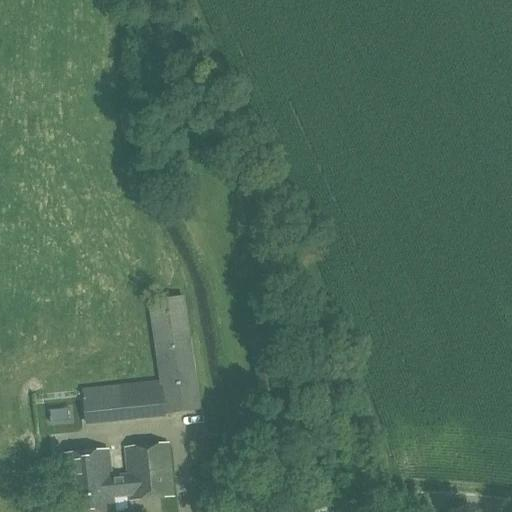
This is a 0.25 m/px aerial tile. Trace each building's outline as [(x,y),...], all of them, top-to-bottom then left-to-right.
[(184,298),(150,303),(162,383),(167,415),(201,410),(184,298)] [(274,323),(269,324),(265,306),(250,309),(251,318),(247,319),(262,393),(287,389),(274,323)] [(167,415),(162,383),(84,390),(87,423),(167,415)] [(169,445),(126,449),(129,476),(131,495),(132,500),(175,496),(169,445)] [(109,451),(62,456),(66,487),(60,488),(62,506),(68,505),(68,511),(115,511),(114,497),(131,495),(129,476),(112,478),(109,451)]
